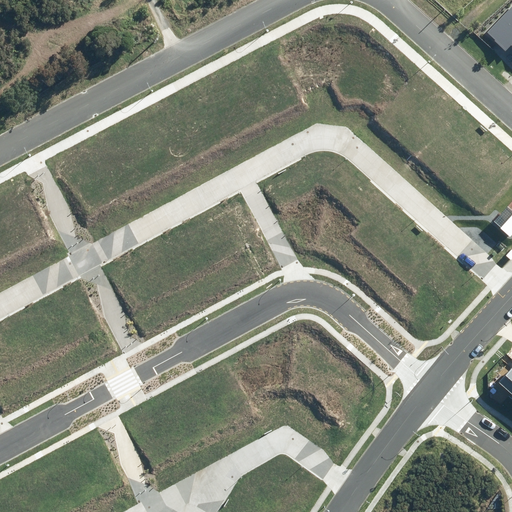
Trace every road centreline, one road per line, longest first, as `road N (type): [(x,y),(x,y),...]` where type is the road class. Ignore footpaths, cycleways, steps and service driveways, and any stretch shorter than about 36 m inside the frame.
road 1 (residential): [(306,292),(9,447)]
road 2 (residential): [(243,176),(315,137),(332,136),(354,146),(511,285)]
road 3 (residential): [(0,148),(282,0)]
road 4 (residential): [(0,307),(243,176)]
road 5 (residential): [(354,488),(281,441),(226,469),(189,511)]
road 6 (residential): [(390,0),(511,109)]
road 7 (residential): [(427,390),(334,298),(306,292)]
road 8 (residential): [(243,176),(306,292)]
road 9 (tertiary): [(427,390),(511,297)]
road 10 (tertiary): [(354,488),(427,390)]
